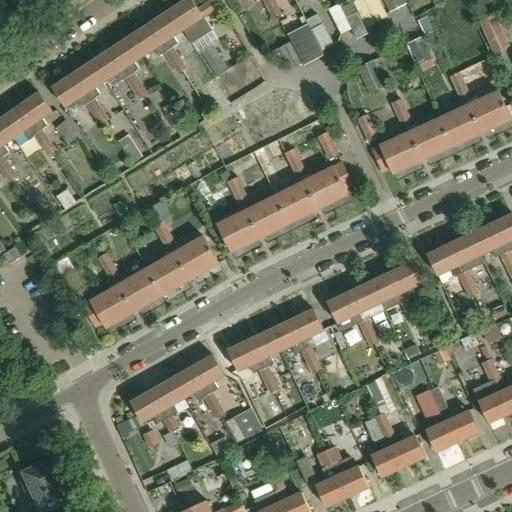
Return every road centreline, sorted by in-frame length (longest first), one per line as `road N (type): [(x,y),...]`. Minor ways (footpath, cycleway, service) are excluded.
road 1 (residential): [(78,390),(263,283),(511,166)]
road 2 (residential): [(115,0),(0,79)]
road 3 (residential): [(134,511),(78,390)]
